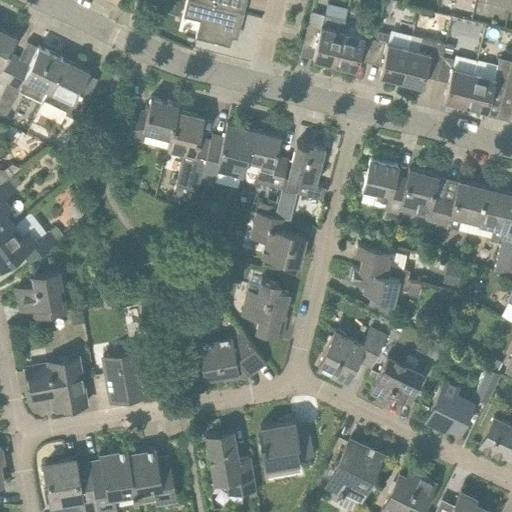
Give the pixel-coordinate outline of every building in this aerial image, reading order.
[(243,13),(192,0),(186,0),(182,17),(199,21),(195,38),(229,47),(232,34),(238,36),(243,13)] [(192,0),(243,13),(246,0),(192,0)] [(312,59),(334,64),(342,32),(345,21),(311,12),(302,47),(314,50),(312,59)] [(455,14),(446,44),(474,52),(483,22),(455,14)] [(0,83),(5,86),(17,63),(20,58),(8,53),(16,36),(0,28),(0,83)] [(358,61),(369,64),(375,40),(342,32),(334,64),(355,70),(358,61)] [(436,80),(442,57),(445,45),(421,39),(418,51),(408,48),(400,81),(422,86),(424,77),(436,80)] [(379,76),(400,81),(408,48),(375,40),(369,64),(381,67),(379,76)] [(47,91),(48,92),(63,59),(38,47),(27,68),(17,63),(5,86),(0,96),(0,119),(3,112),(6,114),(17,91),(41,102),(47,91)] [(443,100),(465,105),(473,73),(452,68),(454,60),(442,57),(436,80),(447,83),(443,100)] [(491,94),(502,97),(511,61),(499,58),(496,70),(494,78),(473,73),(465,105),(486,111),(491,94)] [(57,130),(70,136),(90,94),(81,89),(89,72),(63,59),(48,92),(70,102),(57,130)] [(511,108),(511,109),(511,108),(511,61),(502,97),(511,99),(511,108)] [(144,131),(169,138),(177,109),(179,104),(151,96),(147,110),(131,110),(132,140),(144,140),(144,131)] [(201,178),(210,142),(210,141),(199,138),(204,116),(177,109),(169,138),(166,148),(192,155),(185,181),(199,185),(201,178)] [(242,175),(246,160),(255,130),(227,123),(222,145),(210,142),(201,178),(215,181),(218,169),(242,175)] [(282,183),(285,170),(288,160),(276,157),(281,137),(255,130),(246,160),(267,165),(264,178),(282,183)] [(282,183),(280,189),(297,193),(300,182),(315,186),(325,147),(309,143),(308,146),(297,143),(289,171),(285,170),(282,183)] [(398,214),(399,209),(407,178),(395,175),(398,163),(371,156),(362,191),(376,195),(375,197),(387,200),(384,210),(398,214)] [(424,221),(437,224),(444,194),(433,191),(438,173),(410,166),(407,178),(399,209),(425,216),(424,221)] [(0,235),(15,224),(6,212),(12,208),(5,199),(16,190),(15,188),(21,183),(14,174),(0,184),(0,235)] [(452,216),(478,222),(487,185),(460,178),(455,197),(444,194),(437,224),(436,226),(448,229),(452,216)] [(511,245),(511,214),(509,214),(511,202),(511,191),(487,185),(478,222),(477,224),(503,231),(500,243),(511,245)] [(264,241),(261,255),(298,264),(305,237),(282,231),(285,219),(273,216),(261,213),(255,212),(249,238),(264,241)] [(15,224),(0,235),(0,270),(0,271),(22,254),(30,263),(57,242),(49,231),(37,240),(30,230),(24,235),(15,224)] [(359,268),(407,280),(410,270),(389,265),(392,251),(358,243),(355,255),(362,256),(359,268)] [(363,289),(392,305),(396,289),(406,291),(409,280),(407,280),(359,268),(352,266),(349,280),(364,284),(363,289)] [(36,319),(67,314),(65,301),(61,301),(59,288),(62,288),(59,271),(34,276),(35,285),(18,289),(21,310),(34,307),(36,319)] [(257,318),(254,331),(280,337),(285,316),(282,316),(289,293),(277,290),(279,284),(259,279),(256,291),(247,289),(240,314),(257,318)] [(113,291),(103,293),(105,307),(116,305),(113,291)] [(370,326),(361,343),(335,331),(318,367),(347,380),(357,359),(371,366),(387,334),(370,326)] [(233,336),(198,343),(204,379),(222,376),(223,380),(244,377),(244,372),(252,367),(254,370),(266,362),(242,329),(233,336)] [(138,348),(102,354),(110,399),(146,393),(138,348)] [(46,360),(46,362),(27,365),(33,400),(54,396),(56,409),(86,403),(78,355),(46,360)] [(424,372),(388,355),(370,392),(388,400),(392,392),(410,401),(424,372)] [(473,397),(486,403),(500,374),(487,368),(473,397)] [(460,384),(446,377),(426,419),(445,428),(446,424),(459,430),(474,399),(457,391),(460,384)] [(511,423),(494,415),(479,445),(501,456),(503,454),(511,458),(511,423)] [(299,459),(312,456),(308,429),(297,430),(295,420),(260,426),(262,440),(259,440),(265,470),(300,464),(299,459)] [(227,495),(256,490),(250,457),(238,459),(233,430),(206,435),(214,483),(225,482),(227,495)] [(326,488),(358,503),(382,454),(361,443),(359,447),(348,442),(326,488)] [(155,502),(176,498),(169,456),(157,458),(156,449),(128,454),(136,497),(138,496),(137,493),(153,491),(155,502)] [(136,497),(128,454),(127,450),(99,455),(101,466),(90,468),(90,469),(97,511),(100,511),(116,509),(114,497),(132,494),(133,497),(136,497)] [(97,511),(90,469),(76,471),(74,458),(44,463),(52,511),(97,511)] [(380,511),(420,511),(434,483),(409,471),(406,477),(399,474),(380,511)] [(487,511),(488,510),(473,503),(475,498),(461,491),(450,511),(487,511)]
